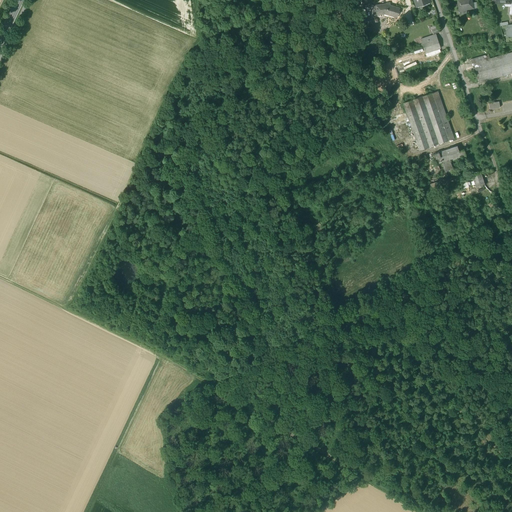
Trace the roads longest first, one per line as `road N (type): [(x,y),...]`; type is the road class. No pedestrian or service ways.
road 1 (track): [(73,312),(203,46),(197,0)]
road 2 (track): [(212,385),(418,511)]
road 3 (track): [(0,277),(212,385)]
road 4 (residential): [(434,0),(499,192)]
road 5 (track): [(92,511),(166,358)]
road 6 (track): [(203,46),(324,0)]
